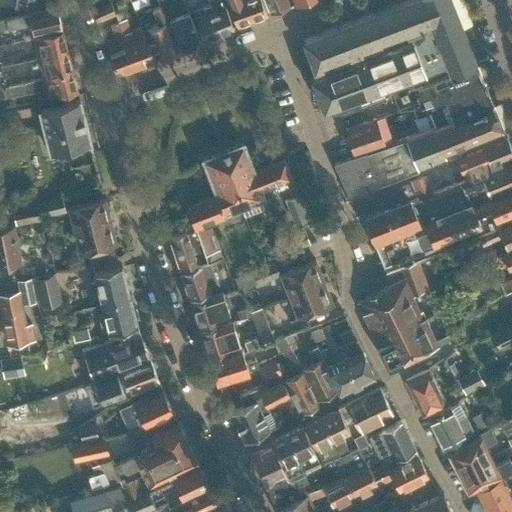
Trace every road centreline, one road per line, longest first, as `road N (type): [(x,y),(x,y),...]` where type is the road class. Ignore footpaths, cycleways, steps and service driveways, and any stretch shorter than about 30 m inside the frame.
road 1 (residential): [(458,511),(352,314),(330,177),(281,29)]
road 2 (residential): [(256,511),(188,369),(97,90)]
road 3 (residential): [(97,90),(248,32),(281,29)]
